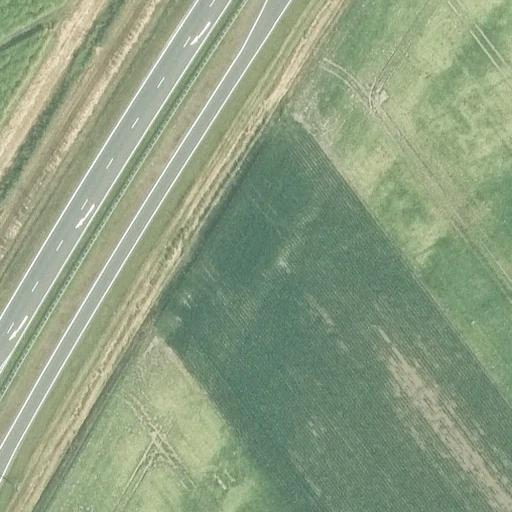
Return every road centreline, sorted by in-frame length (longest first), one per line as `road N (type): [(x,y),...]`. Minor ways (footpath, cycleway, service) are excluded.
road 1 (trunk): [(0,463),(276,0)]
road 2 (trunk): [(214,0),(0,338)]
